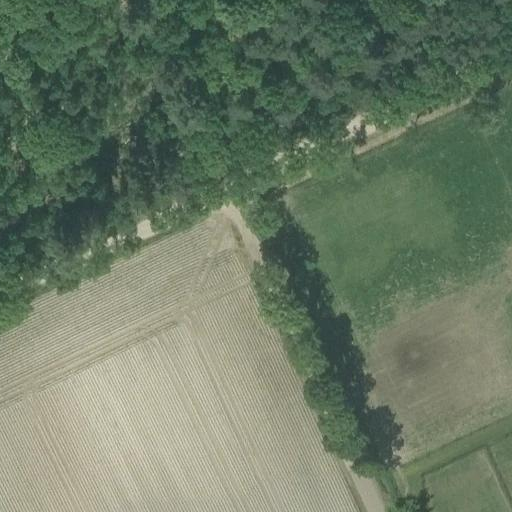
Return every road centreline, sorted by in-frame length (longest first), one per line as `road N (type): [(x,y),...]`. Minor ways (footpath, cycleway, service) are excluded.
road 1 (unclassified): [(229,194),(376,511)]
road 2 (unclassified): [(229,194),(279,180),(511,71)]
road 3 (track): [(0,296),(229,194)]
